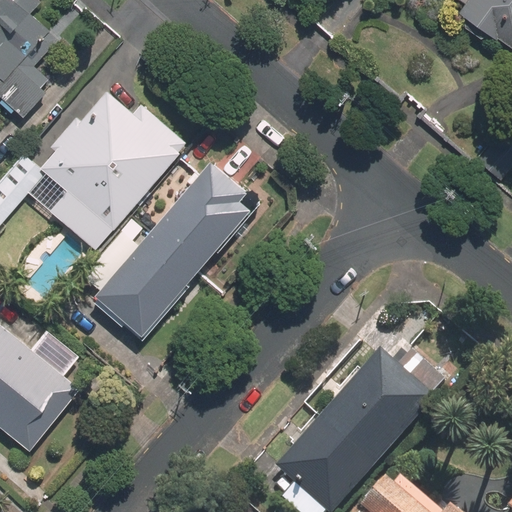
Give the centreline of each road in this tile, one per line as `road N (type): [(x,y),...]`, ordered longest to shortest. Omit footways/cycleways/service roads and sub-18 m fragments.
road 1 (residential): [(126,511),(400,196)]
road 2 (residential): [(400,196),(177,0)]
road 3 (residential): [(511,292),(400,196)]
